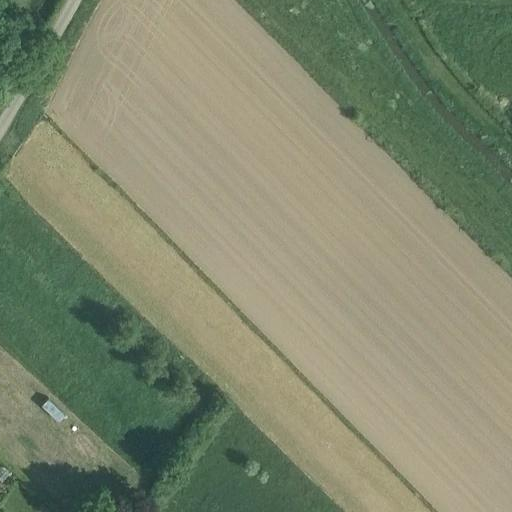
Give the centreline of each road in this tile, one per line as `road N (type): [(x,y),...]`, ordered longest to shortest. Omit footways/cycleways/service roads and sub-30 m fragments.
road 1 (track): [(380,511),(0,127)]
road 2 (unclassified): [(0,127),(73,0)]
